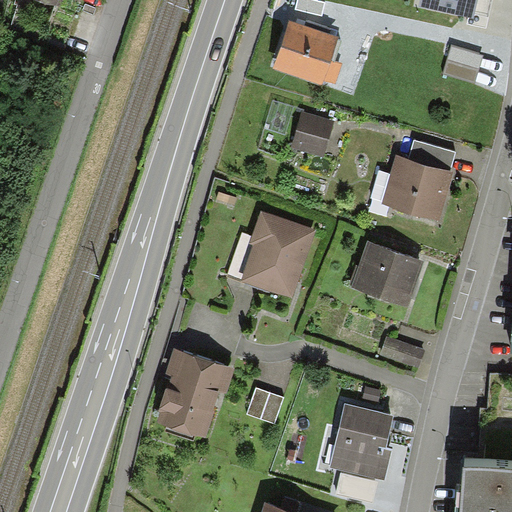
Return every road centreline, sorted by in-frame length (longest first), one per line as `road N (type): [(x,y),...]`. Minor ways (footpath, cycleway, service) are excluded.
road 1 (primary): [(58,511),(224,0)]
road 2 (residential): [(0,355),(119,0)]
road 3 (residential): [(420,511),(439,392),(511,149)]
